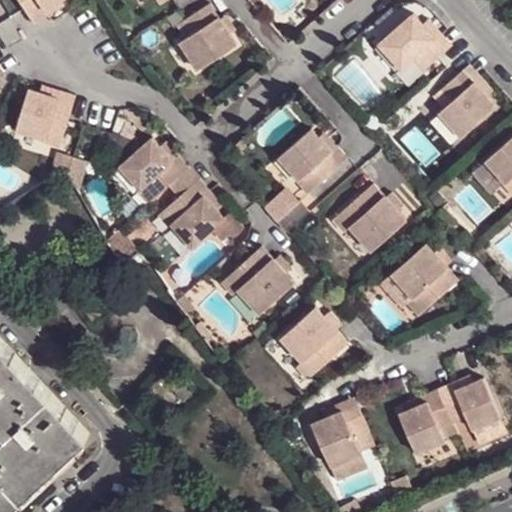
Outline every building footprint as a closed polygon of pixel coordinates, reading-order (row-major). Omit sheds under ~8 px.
[(18,0),(34,23),(47,14),(43,8),(55,0),(18,0)] [(59,0),(55,0),(43,8),(47,14),(62,4),(59,0)] [(219,16),(210,3),(185,18),(194,31),(180,40),(198,69),(236,44),(229,33),(220,19),(219,16)] [(413,12),(379,42),(401,68),(413,57),(423,69),(446,49),(422,23),(413,12)] [(220,19),(229,33),(235,29),(226,15),(220,19)] [(422,23),(446,49),(451,45),(428,19),(422,23)] [(463,69),(486,95),(491,90),(468,64),(463,69)] [(463,69),(440,88),(450,99),(439,110),(439,111),(460,134),(461,136),(495,106),(486,95),(463,69)] [(40,92),(58,97),(60,90),(43,84),(40,92)] [(40,92),(30,88),(16,130),(45,139),(44,142),(60,147),(76,95),(60,90),(58,97),(40,92)] [(460,134),(439,111),(431,119),(451,141),(460,134)] [(274,145),(294,125),(281,112),(260,132),(274,145)] [(311,127),(279,156),(298,178),(296,181),(307,193),(348,157),(338,145),(337,144),(331,150),(319,136),(311,127)] [(319,136),(331,150),(337,144),(325,131),(319,136)] [(511,134),(486,158),(505,180),(503,183),(511,192),(511,134)] [(154,138),(122,167),(141,188),(139,190),(150,202),(169,184),(190,167),(179,155),(173,160),(162,148),(154,138)] [(168,142),(162,148),(173,160),(179,155),(176,151),(168,142)] [(54,170),(81,174),(83,161),(56,156),(54,170)] [(373,182),(333,218),(344,230),(350,225),(371,249),(406,218),(396,208),(386,196),(373,182)] [(446,199),(437,189),(429,195),(438,205),(446,199)] [(386,196),(396,208),(402,203),(391,191),(386,196)] [(193,247),(226,217),(204,194),(172,223),(193,247)] [(287,231),(311,209),(301,198),(277,219),(287,231)] [(120,228),(108,239),(115,249),(115,251),(121,256),(129,259),(136,257),(143,253),(120,228)] [(407,301),(418,314),(459,277),(446,263),(435,251),(426,241),(391,271),(413,296),(407,301)] [(261,245),(221,281),(232,293),(238,288),(259,312),(294,281),(285,271),(274,259),(261,245)] [(435,251),(446,263),(451,258),(440,246),(435,251)] [(274,259),(285,271),(291,266),(280,255),(274,259)] [(296,364),(307,377),(348,341),(335,326),(324,314),(315,304),(280,335),(302,359),(296,364)] [(324,314),(335,326),(340,322),(329,309),(324,314)] [(0,333),(0,417),(10,429),(0,438),(0,511),(4,511),(91,433),(0,333)] [(438,386),(441,393),(472,380),(469,372),(438,386)] [(472,380),(441,393),(452,420),(466,415),(471,427),(500,415),(483,375),(472,380)] [(177,377),(169,385),(183,400),(192,393),(177,377)] [(410,406),(441,393),(438,386),(407,399),(410,406)] [(452,420),(441,393),(410,406),(399,411),(416,450),(444,438),(439,425),(452,420)] [(357,402),(354,395),(323,408),(326,416),(357,402)] [(326,416),(312,421),(330,463),(360,450),(354,435),(369,429),(357,402),(326,416)]
